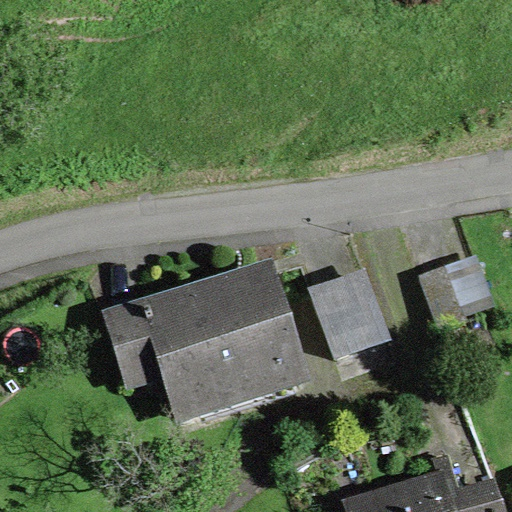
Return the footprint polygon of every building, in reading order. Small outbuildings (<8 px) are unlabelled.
[(467,323),(447,268),(418,279),(438,334),(467,323)] [(302,382),(268,275),(148,312),(168,375),(182,419),(302,382)] [(391,340),(370,284),(316,304),(338,360),(391,340)] [(168,375),(148,312),(111,324),(132,386),(168,375)] [(352,511),(451,511),(451,509),(443,484),(352,511)] [(451,509),(451,511),(503,511),(498,494),(451,509)]
